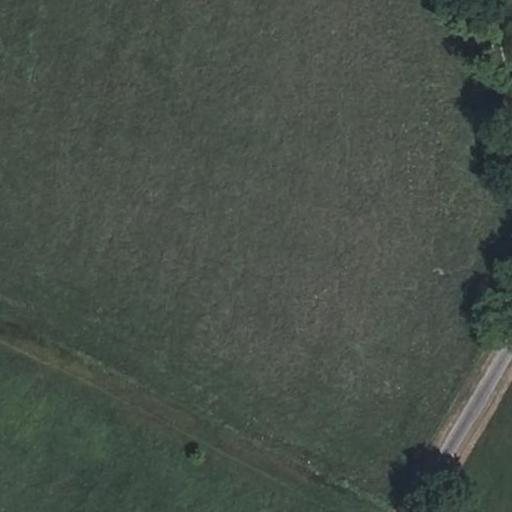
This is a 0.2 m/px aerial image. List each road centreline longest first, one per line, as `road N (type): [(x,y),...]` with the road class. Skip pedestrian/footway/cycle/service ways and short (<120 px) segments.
road 1 (track): [(460,0),(511,223)]
road 2 (residential): [(511,325),(406,511)]
